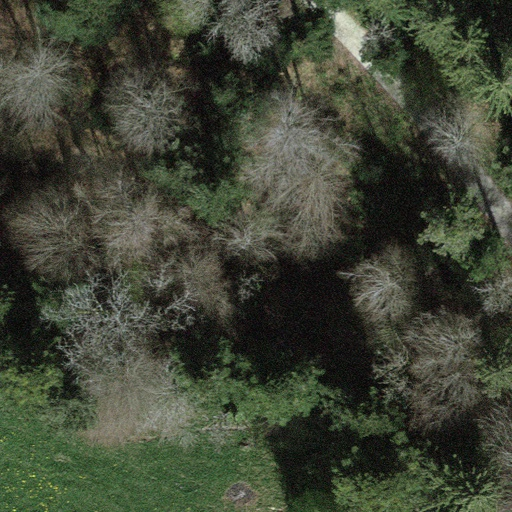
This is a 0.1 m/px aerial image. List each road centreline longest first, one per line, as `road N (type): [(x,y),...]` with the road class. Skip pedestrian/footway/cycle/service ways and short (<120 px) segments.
road 1 (track): [(511,350),(476,366),(209,318),(0,319)]
road 2 (track): [(304,0),(382,94),(511,220)]
